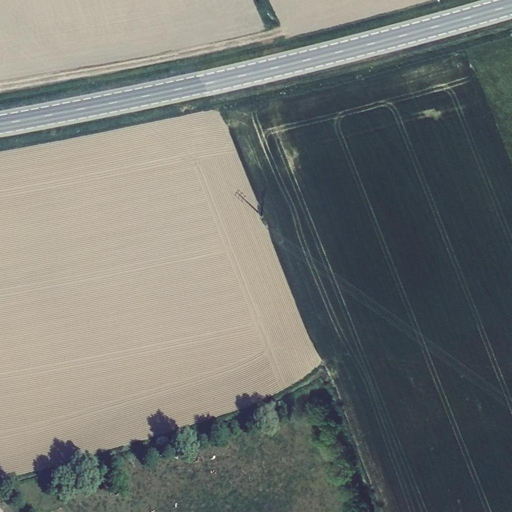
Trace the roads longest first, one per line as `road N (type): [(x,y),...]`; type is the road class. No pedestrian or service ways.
road 1 (secondary): [(511,4),(238,76),(0,124)]
road 2 (track): [(0,88),(282,32)]
